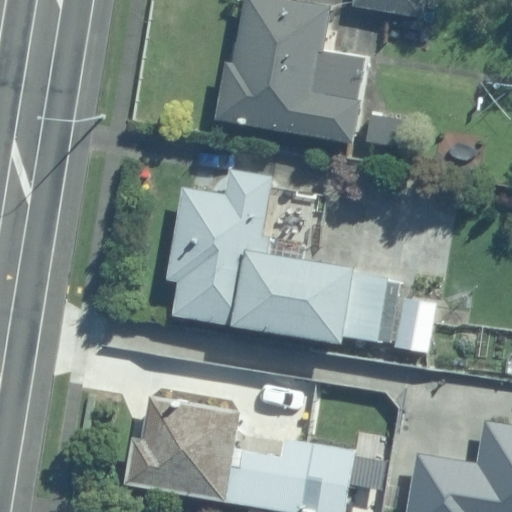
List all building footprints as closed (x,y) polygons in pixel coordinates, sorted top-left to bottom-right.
[(338,1),(330,0),(252,0),(246,59),(236,58),(227,116),(365,138),(376,56),(333,49),(338,1)] [(433,0),(360,0),(360,3),(431,15),(433,0)] [(416,118),(376,111),(374,139),(412,146),(416,118)] [(236,191),(191,184),(179,275),(190,277),(185,310),(358,339),(368,261),(278,247),(278,233),(272,232),(280,172),(240,166),(236,191)] [(407,277),(372,271),(362,335),(397,341),(407,277)] [(442,300),(410,295),(402,346),(435,350),(442,300)] [(386,360),(310,349),(298,435),(376,447),(386,360)] [(251,405),(143,389),(131,483),(313,511),(352,511),(363,446),(291,435),(288,452),(253,448),(253,464),(242,463),(251,405)]
